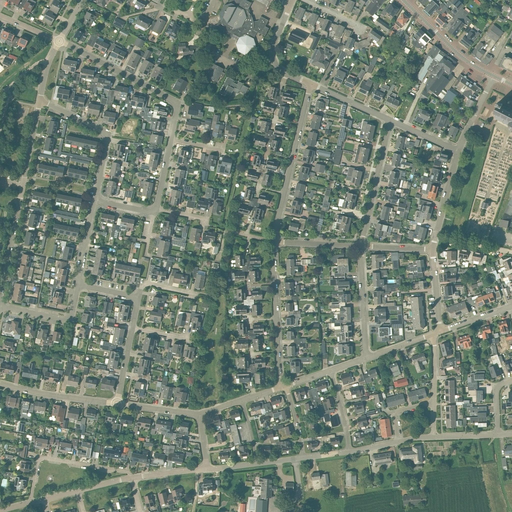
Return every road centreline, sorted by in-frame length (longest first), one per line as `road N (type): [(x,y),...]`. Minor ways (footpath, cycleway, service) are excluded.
road 1 (unclassified): [(0,301),(39,101)]
road 2 (residential): [(59,41),(172,99),(171,139)]
road 3 (residential): [(273,242),(310,83)]
road 4 (residential): [(280,387),(273,242)]
road 5 (residential): [(95,201),(106,136),(39,101)]
road 6 (residential): [(132,478),(43,457),(30,503)]
road 7 (residential): [(362,246),(391,121)]
